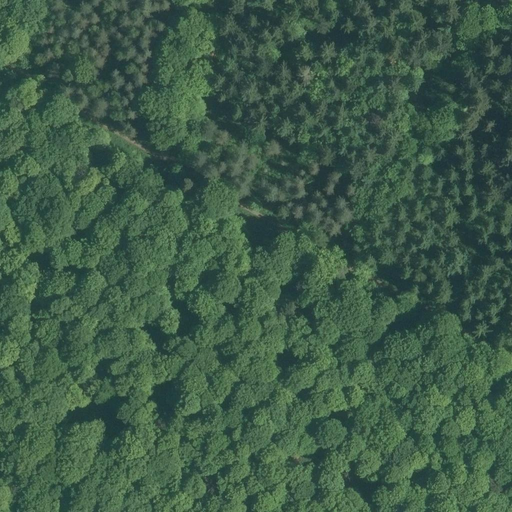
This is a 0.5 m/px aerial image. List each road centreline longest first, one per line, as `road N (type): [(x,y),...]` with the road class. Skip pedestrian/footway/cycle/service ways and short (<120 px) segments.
road 1 (track): [(0,62),(511,353)]
road 2 (track): [(164,156),(217,0)]
